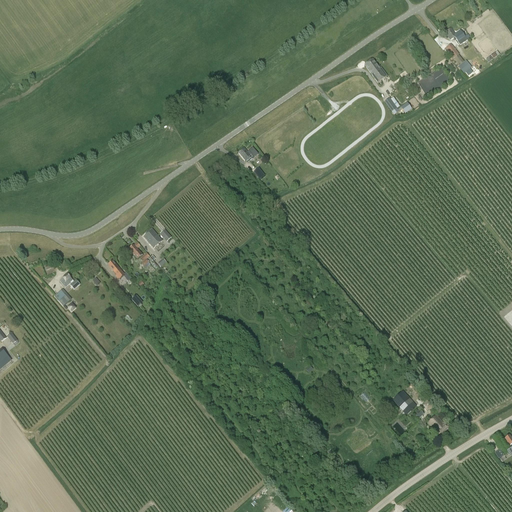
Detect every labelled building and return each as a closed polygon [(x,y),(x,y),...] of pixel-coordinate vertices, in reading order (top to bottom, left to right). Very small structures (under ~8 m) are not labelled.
[(465,37),(460,31),(455,34),(451,29),(445,33),(448,38),(450,41),(453,39),(454,40),(456,40),(458,42),(460,46),(467,41),(465,37)] [(464,74),(471,68),(468,65),(467,66),(467,65),(466,64),(464,62),(458,56),(459,55),(451,45),(444,49),(452,60),(458,67),(460,70),(461,71),(462,71),(464,74)] [(497,52),(494,53),(490,56),(486,60),(488,63),(489,62),(489,63),(493,60),(497,57),(500,55),(497,52)] [(379,69),(372,60),(364,65),(378,83),(387,77),(381,68),(379,69)] [(389,98),(384,102),(391,113),(392,113),(394,116),(399,112),(397,109),(389,98)] [(408,105),(401,109),(405,114),(411,109),(408,105)] [(244,148),(238,153),(247,163),(252,158),(253,157),(254,157),(258,154),(252,147),(248,151),(247,152),(244,148)] [(265,176),(259,169),(254,172),(260,180),(265,176)] [(152,230),(143,237),(153,249),(162,241),(152,230)] [(171,241),(173,240),(171,238),(172,238),(165,230),(160,234),(167,242),(170,239),(171,241)] [(139,258),(142,256),(137,249),(140,247),(137,243),(134,245),(134,246),(129,250),(137,260),(139,258)] [(146,254),(143,257),(140,259),(143,262),(141,264),(144,267),(145,266),(146,268),(150,265),(149,263),(148,263),(149,262),(148,261),(148,262),(146,260),(149,257),(146,254)] [(122,279),(125,277),(124,277),(126,275),(127,275),(126,273),(125,274),(124,275),(123,274),(113,261),(108,265),(115,274),(117,273),(120,277),(122,279)] [(65,288),(71,283),(73,286),(77,283),(75,280),(73,281),(67,275),(59,281),(65,288)] [(92,281),(97,287),(101,283),(96,278),(92,281)] [(68,294),(63,289),(55,297),(63,307),(72,300),(67,294),(68,294)] [(136,297),(132,300),(138,307),(142,304),(136,297)] [(71,313),(76,309),(72,304),(67,308),(71,313)] [(11,334),(7,337),(13,345),(17,342),(11,334)] [(2,349),(0,350),(0,370),(12,361),(2,349)] [(402,391),(391,401),(405,417),(416,407),(402,391)] [(363,393),(360,396),(365,402),(368,400),(363,393)] [(423,406),(427,411),(433,409),(433,403),(427,401),(423,406)] [(423,415),(420,411),(415,416),(418,420),(423,415)] [(448,427),(445,424),(443,423),(443,424),(437,416),(428,424),(439,437),(449,428),(448,427)] [(399,437),(406,431),(397,422),(391,428),(399,437)] [(495,454),(499,459),(503,456),(499,450),(495,454)]
